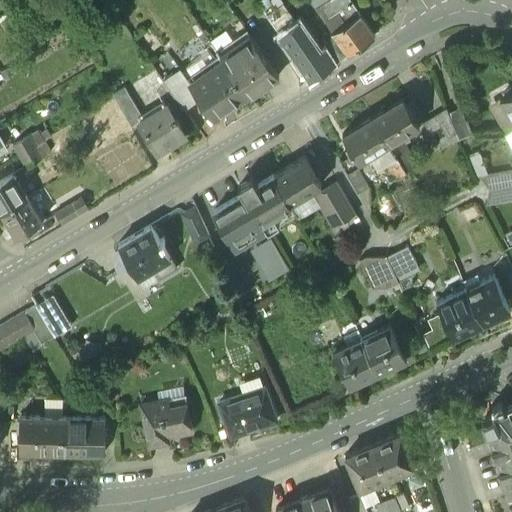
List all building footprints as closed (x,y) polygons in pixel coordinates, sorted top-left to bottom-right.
[(306,0),(314,8),(326,0),(306,0)] [(373,36),(349,0),(326,0),(314,8),(321,16),(333,6),(340,17),(327,26),(337,40),(347,53),(373,36)] [(282,4),(265,16),(278,34),(291,25),(295,22),(282,4)] [(324,49),(314,55),(291,25),(278,34),(302,64),(301,64),(310,79),(333,63),(324,49)] [(250,35),(221,56),(223,58),(247,94),(249,96),(278,75),(250,35)] [(347,53),(337,40),(324,49),(333,63),(347,53)] [(191,81),(190,82),(201,98),(215,117),(221,113),(223,114),(232,108),(232,105),(247,94),(223,58),(191,81)] [(201,98),(190,82),(191,81),(180,67),(163,80),(184,110),(201,98)] [(139,113),(124,86),(112,93),(127,120),(139,113)] [(511,89),(498,97),(511,120),(511,89)] [(402,98),(373,116),(389,142),(418,125),(402,98)] [(172,116),(165,104),(139,120),(157,150),(186,134),(177,119),(177,117),(176,114),(172,116)] [(373,116),(342,134),(358,160),(389,142),(373,116)] [(38,129),(13,144),(20,155),(44,140),(38,129)] [(44,140),(20,155),(27,166),(51,152),(44,140)] [(406,148),(396,154),(405,169),(416,163),(406,148)] [(477,151),(466,155),(472,169),(483,165),(477,151)] [(396,154),(384,161),(393,176),(405,169),(396,154)] [(320,183),(304,156),(273,174),(289,202),(320,183)] [(511,166),(487,171),(492,201),(511,197),(511,166)] [(13,172),(0,179),(0,206),(3,211),(27,196),(13,172)] [(273,174),(213,210),(234,245),(264,227),(260,219),(289,202),(273,174)] [(355,211),(337,180),(314,193),(333,224),(355,211)] [(27,196),(3,211),(17,234),(42,219),(27,196)] [(72,201),(55,212),(61,222),(78,212),(72,201)] [(200,218),(194,204),(181,210),(195,240),(208,234),(200,218)] [(151,223),(117,242),(136,274),(170,255),(151,223)] [(270,236),(251,248),(267,275),(286,263),(270,236)] [(406,244),(385,254),(394,272),(416,262),(406,244)] [(394,272),(385,254),(365,254),(358,257),(371,284),(386,284),(397,279),(394,272)] [(492,273),(465,286),(481,320),(508,307),(492,273)] [(465,286),(437,299),(453,333),(481,320),(465,286)] [(55,334),(36,303),(25,310),(35,326),(33,328),(41,342),(55,334)] [(25,310),(0,324),(0,347),(33,328),(35,326),(25,310)] [(388,321),(360,335),(376,369),(404,356),(388,321)] [(360,335),(332,348),(348,382),(376,369),(360,335)] [(264,384),(219,399),(231,433),(275,418),(264,384)] [(160,398),(141,401),(150,442),(168,438),(167,432),(191,427),(185,397),(160,401),(160,398)] [(511,406),(483,419),(511,503),(511,406)] [(62,416),(19,416),(19,451),(62,451),(62,416)] [(105,417),(62,416),(62,451),(104,452),(105,417)] [(400,433),(372,445),(386,478),(414,466),(400,433)] [(372,445),(345,456),(359,490),(386,478),(372,445)] [(340,511),(331,489),(276,510),(276,511),(340,511)] [(404,494),(394,498),(400,510),(408,507),(404,494)] [(366,511),(360,495),(349,500),(353,511),(366,511)] [(250,511),(244,496),(216,507),(218,511),(250,511)] [(394,498),(376,504),(378,511),(394,511),(400,510),(394,498)]
